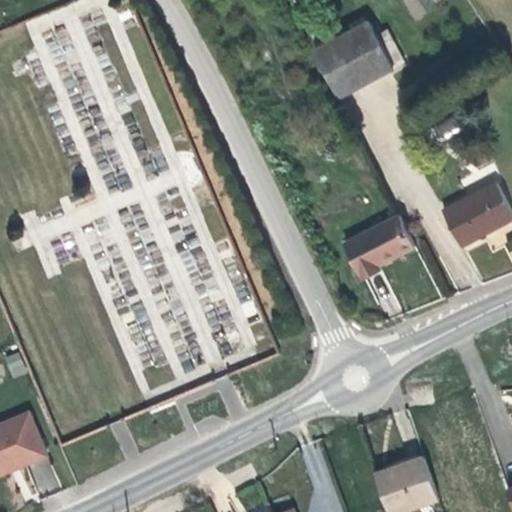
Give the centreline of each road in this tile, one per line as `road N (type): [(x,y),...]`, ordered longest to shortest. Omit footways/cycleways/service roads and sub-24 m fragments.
road 1 (residential): [(162,0),(356,378)]
road 2 (tertiary): [(88,511),(356,378)]
road 3 (tertiary): [(356,378),(511,300)]
